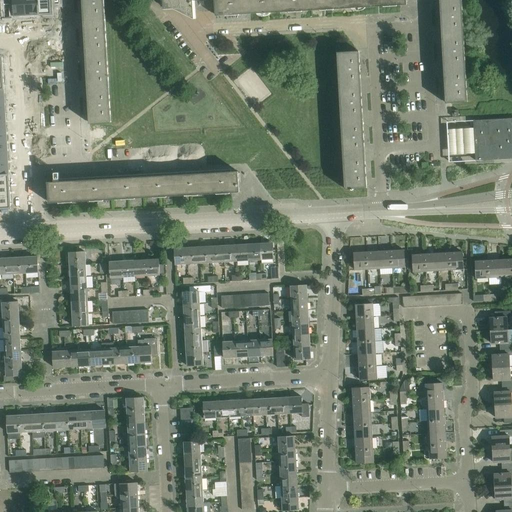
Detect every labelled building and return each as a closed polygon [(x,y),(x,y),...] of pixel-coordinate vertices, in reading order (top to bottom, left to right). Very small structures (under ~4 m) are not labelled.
[(6,0),(7,5),(13,5),(14,16),(26,16),(25,0),(6,0)] [(39,0),(25,0),(26,16),(40,15),(39,0)] [(58,0),(39,0),(40,15),(52,14),(51,3),(58,2),(58,0)] [(82,0),(84,22),(90,123),(111,122),(104,0),(82,0)] [(164,0),(165,9),(168,9),(175,9),(196,19),(195,9),(195,8),(216,6),(216,15),(406,5),(406,1),(408,1),(407,0),(164,0)] [(439,0),(440,1),(446,103),(452,103),(467,102),(461,0),(439,0)] [(337,53),(339,87),(345,189),(366,188),(359,52),(337,53)] [(511,118),(473,121),(475,161),(511,158),(511,118)] [(8,158),(0,158),(0,168),(9,168),(8,158)] [(9,168),(0,168),(0,178),(9,178),(9,168)] [(49,203),(239,192),(239,188),(241,188),(241,186),(239,186),(238,172),(60,182),(59,179),(60,179),(59,172),(54,173),(54,175),(44,176),(45,183),(48,183),(49,203)] [(9,178),(0,178),(0,188),(10,188),(9,178)] [(10,188),(0,188),(0,198),(10,198),(10,188)] [(10,198),(0,198),(0,208),(11,208),(10,198)] [(273,243),(260,244),(261,260),(273,259),(273,243)] [(260,244),(248,245),(249,261),(261,260),(260,244)] [(236,245),(224,246),(224,262),(237,261),(236,245)] [(248,245),(236,245),(237,261),(249,261),(248,245)] [(224,246),(211,247),(212,263),(224,262),(224,246)] [(199,247),(187,248),(188,264),(200,263),(199,247)] [(211,247),(199,247),(200,263),(212,263),(211,247)] [(188,264),(187,248),(174,249),(175,265),(188,264)] [(404,250),(391,251),(392,268),(405,267),(404,250)] [(391,251),(379,252),(380,269),(392,268),(391,251)] [(69,253),(70,265),(86,264),(85,252),(69,253)] [(367,269),(366,252),(354,253),(355,270),(367,269)] [(379,252),(366,252),(367,269),(380,269),(379,252)] [(462,252),(450,253),(451,270),(463,269),(462,252)] [(450,253),(437,254),(438,271),(451,270),(450,253)] [(426,272),(425,254),(412,255),(413,272),(426,272)] [(437,254),(425,254),(426,272),(438,271),(437,254)] [(25,257),(13,258),(14,274),(26,273),(25,257)] [(38,257),(25,257),(26,273),(38,273),(38,257)] [(13,258),(1,259),(1,275),(14,274),(13,258)] [(159,259),(146,260),(147,276),(160,275),(159,259)] [(511,259),(500,260),(501,277),(511,276),(511,259)] [(146,260),(134,261),(135,277),(147,276),(146,260)] [(500,260),(488,261),(489,278),(501,277),(500,260)] [(123,277),(122,261),(110,262),(110,278),(123,277)] [(134,261),(122,261),(123,277),(135,277),(134,261)] [(489,278),(488,261),(475,261),(476,279),(489,278)] [(86,264),(70,265),(70,277),(86,277),(86,264)] [(86,277),(70,277),(71,290),(87,289),(86,277)] [(290,286),(291,299),(307,298),(307,285),(290,286)] [(87,289),(71,290),(72,302),(88,301),(87,289)] [(183,292),(184,305),(200,304),(199,292),(183,292)] [(307,298),(291,299),(292,311),(308,310),(307,298)] [(88,301),(72,302),(72,314),(88,313),(88,301)] [(2,303),(3,315),(19,314),(18,302),(2,303)] [(200,304),(184,305),(184,317),(200,316),(200,304)] [(356,305),(356,318),(373,317),(373,304),(365,304),(356,305)] [(308,310),(292,311),(292,323),(309,322),(308,310)] [(490,318),(490,331),(508,330),(507,318),(511,318),(510,311),(495,312),(495,318),(490,318)] [(88,313),(72,314),(73,327),(89,326),(88,313)] [(19,314),(3,315),(4,327),(20,327),(19,314)] [(200,316),(184,317),(185,329),(201,328),(200,316)] [(373,317),(356,318),(357,330),(374,329),(373,317)] [(309,322),(292,323),(293,335),(309,334),(309,322)] [(20,327),(4,327),(4,340),(20,339),(20,327)] [(201,328),(185,329),(186,341),(202,341),(201,328)] [(374,329),(357,330),(358,342),(375,341),(374,329)] [(508,330),(490,331),(491,344),(500,343),(500,349),(511,348),(511,341),(508,342),(508,330)] [(309,334),(293,335),(294,348),(310,347),(309,334)] [(20,339),(4,340),(5,352),(21,351),(20,339)] [(272,339),(260,340),(261,356),(273,355),(272,339)] [(260,340),(248,341),(248,357),(261,356),(260,340)] [(202,341),(186,341),(186,354),(202,353),(202,341)] [(236,358),(235,341),(223,342),(224,358),(236,358)] [(248,341),(235,341),(236,358),(248,357),(248,341)] [(375,341),(358,342),(358,355),(376,354),(375,341)] [(151,346),(138,347),(139,363),(152,362),(151,346)] [(138,347),(126,348),(127,364),(139,363),(138,347)] [(310,347),(294,348),(295,360),(311,359),(310,347)] [(114,348),(102,349),(103,365),(115,364),(114,348)] [(126,348),(114,348),(115,364),(127,364),(126,348)] [(492,355),(493,368),(510,367),(509,355),(511,354),(511,348),(500,349),(500,355),(492,355)] [(102,349),(90,350),(91,366),(103,365),(102,349)] [(77,350),(65,351),(66,367),(78,367),(77,350)] [(90,350),(77,350),(78,367),(91,366),(90,350)] [(21,351),(5,352),(5,364),(22,363),(21,351)] [(66,367),(65,351),(53,352),(54,368),(66,367)] [(202,353),(186,354),(187,366),(203,365),(202,353)] [(376,354),(358,355),(359,367),(376,366),(376,354)] [(22,363),(5,364),(6,375),(4,375),(4,382),(16,381),(16,376),(22,376),(22,363)] [(376,366),(359,367),(360,380),(377,379),(376,366)] [(510,367),(493,368),(493,381),(502,380),(502,386),(511,385),(511,379),(510,367)] [(425,384),(426,397),(443,396),(442,383),(425,384)] [(494,393),(495,405),(511,404),(511,392),(511,385),(502,386),(502,392),(494,393)] [(352,388),(353,401),(370,400),(369,387),(352,388)] [(443,396),(426,397),(427,409),(444,408),(443,396)] [(126,398),(127,411),(144,410),(143,397),(126,398)] [(302,397),(289,398),(290,414),(302,413),(302,417),(309,417),(309,404),(302,404),(302,397)] [(277,398),(265,399),(266,415),(278,414),(277,398)] [(289,398),(277,398),(278,414),(290,414),(289,398)] [(265,399),(253,400),(253,416),(266,415),(265,399)] [(240,400),(228,401),(229,417),(241,416),(240,400)] [(253,400),(240,400),(241,416),(253,416),(253,400)] [(370,400),(353,401),(354,413),(371,412),(370,400)] [(228,401),(216,402),(217,418),(229,417),(228,401)] [(217,418),(216,402),(204,402),(204,418),(217,418)] [(511,404),(495,405),(496,418),(504,418),(504,423),(511,422),(511,404)] [(444,408),(427,409),(428,422),(445,421),(444,408)] [(144,410),(127,411),(128,423),(145,422),(144,410)] [(92,411),(80,412),(81,429),(93,428),(92,411)] [(105,411),(92,411),(93,428),(106,428),(105,411)] [(80,412),(68,413),(69,430),(81,429),(80,412)] [(371,412),(354,413),(354,426),(372,425),(371,412)] [(56,413),(44,414),(44,431),(57,430),(56,413)] [(68,413),(56,413),(57,430),(69,430),(68,413)] [(44,414),(31,415),(32,432),(44,431),(44,414)] [(20,433),(19,415),(7,416),(8,433),(20,433)] [(31,415),(19,415),(20,433),(32,432),(31,415)] [(445,421),(428,422),(428,434),(445,433),(445,421)] [(145,422),(128,423),(128,435),(145,434),(145,422)] [(372,425),(354,426),(355,438),(372,437),(372,425)] [(500,437),(492,437),(493,450),(510,449),(509,437),(511,436),(511,429),(500,431),(500,437)] [(445,433),(428,434),(429,446),(446,445),(445,433)] [(145,434),(128,435),(129,447),(146,447),(145,434)] [(278,437),(279,450),(295,449),(294,436),(278,437)] [(372,437),(355,438),(356,451),(373,450),(372,437)] [(184,442),(184,455),(201,454),(200,441),(184,442)] [(446,445),(429,446),(430,459),(447,458),(446,445)] [(146,447),(129,447),(130,460),(147,459),(146,447)] [(295,449),(279,450),(280,462),(296,461),(295,449)] [(510,449),(493,450),(493,463),(502,462),(502,468),(511,467),(511,460),(510,461),(510,449)] [(373,450),(356,451),(357,463),(374,462),(373,450)] [(201,454),(184,455),(185,467),(201,466),(201,454)] [(147,459),(130,460),(130,472),(147,471),(147,459)] [(296,461),(280,462),(280,474),(296,473),(296,461)] [(201,466),(185,467),(186,479),(202,478),(201,466)] [(494,474),(495,487),(511,486),(511,474),(511,473),(511,467),(502,468),(502,474),(494,474)] [(296,473),(280,474),(281,486),(297,485),(296,473)] [(202,478),(186,479),(187,491),(203,491),(202,478)] [(115,497),(121,496),(138,495),(137,483),(114,484),(115,497)] [(297,485),(281,486),(282,498),(298,497),(297,485)] [(511,489),(511,486),(495,487),(495,500),(504,499),(504,505),(511,504),(511,489)] [(203,491),(187,491),(187,504),(203,503),(203,491)] [(138,495),(121,496),(121,508),(138,508),(138,495)] [(298,497),(282,498),(282,511),(299,510),(298,497)] [(203,511),(203,503),(187,504),(187,511),(203,511)]
